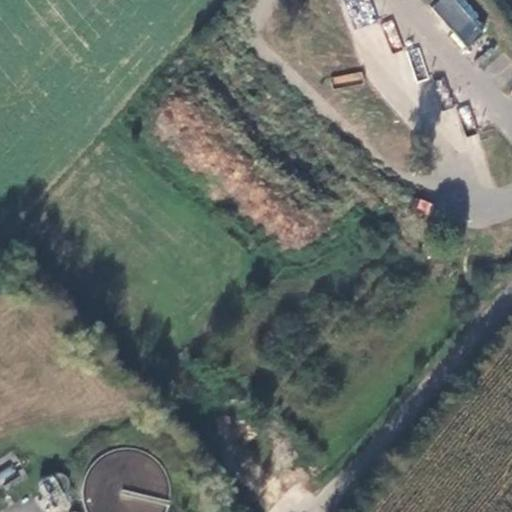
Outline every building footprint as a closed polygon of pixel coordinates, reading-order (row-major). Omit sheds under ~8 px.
[(370,0),(342,0),(353,29),(378,20),(370,0)] [(450,0),(425,0),(424,1),(456,39),(472,26),(450,0)] [(382,23),(391,50),(402,47),(393,20),(382,23)] [(479,31),(461,46),(471,58),(488,43),(479,31)] [(335,87),(363,80),(360,70),(333,77),(335,87)] [(51,501),(72,488),(61,470),(40,483),(51,501)]
